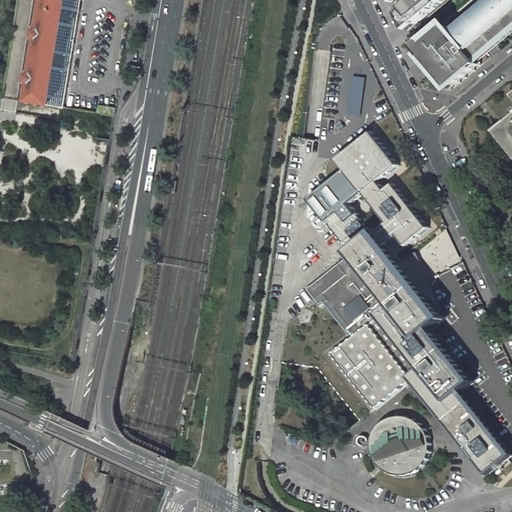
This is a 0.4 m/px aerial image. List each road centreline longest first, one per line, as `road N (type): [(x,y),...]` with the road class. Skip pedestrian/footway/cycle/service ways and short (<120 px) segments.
road 1 (primary): [(171,474),(120,438),(109,409),(151,128)]
road 2 (primary): [(81,453),(151,128)]
road 3 (residential): [(511,312),(424,132)]
road 4 (primary): [(171,474),(0,402)]
road 5 (residential): [(361,0),(424,132)]
road 6 (primary): [(151,128),(173,0)]
